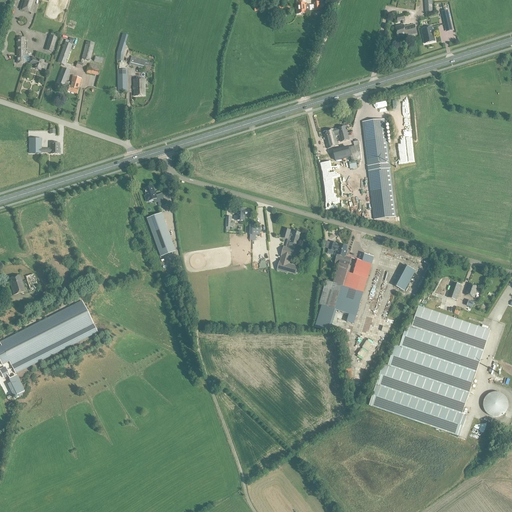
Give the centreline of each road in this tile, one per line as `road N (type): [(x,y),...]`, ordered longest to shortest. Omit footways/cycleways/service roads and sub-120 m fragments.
road 1 (unclassified): [(511,272),(178,176),(163,149)]
road 2 (primary): [(306,105),(511,41)]
road 3 (primary): [(163,149),(306,105)]
road 4 (unclassified): [(134,159),(120,142),(0,101)]
road 5 (primary): [(134,159),(0,201)]
